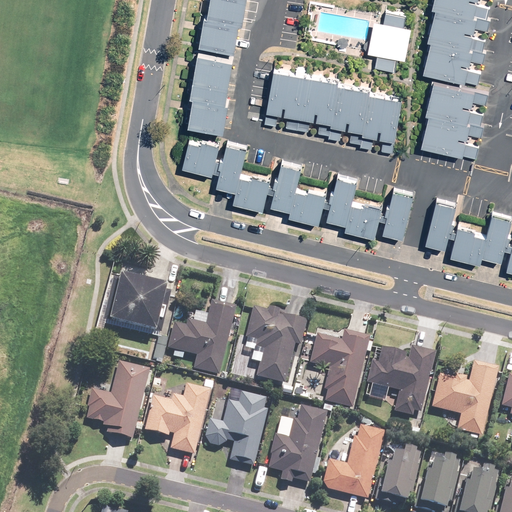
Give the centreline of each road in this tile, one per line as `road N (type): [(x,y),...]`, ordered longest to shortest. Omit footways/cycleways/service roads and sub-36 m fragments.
road 1 (residential): [(511,326),(207,254),(164,218)]
road 2 (residential): [(164,218),(511,297)]
road 3 (residential): [(163,0),(139,152),(142,178),(164,218)]
road 4 (residential): [(256,511),(99,474),(73,483),(52,511)]
